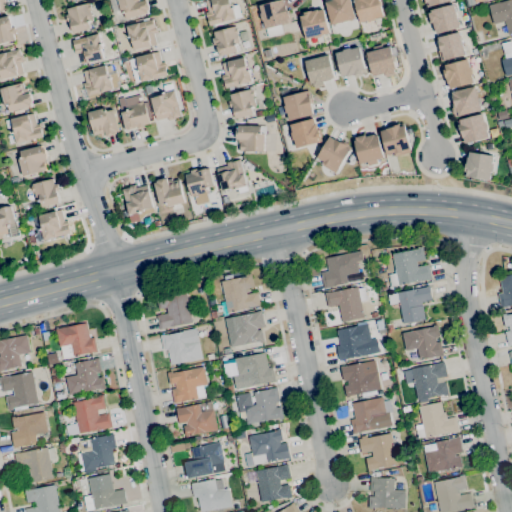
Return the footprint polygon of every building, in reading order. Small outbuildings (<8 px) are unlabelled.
[(126,19),(125,13),(121,14),(117,0),(146,0),(146,2),(147,1),(150,10),(147,10),(148,13),(126,19)] [(215,28),(214,25),(210,26),(208,18),(207,19),(205,13),(208,12),(205,1),(208,0),(228,0),(230,6),(238,4),(241,17),(224,22),(220,23),(221,26),(215,28)] [(266,29),(263,21),(262,21),(260,14),(261,14),(259,6),(283,0),(284,5),(286,5),(288,14),(289,14),(291,23),(266,29)] [(332,25),(325,0),(350,0),(355,19),(332,25)] [(360,23),(354,0),(379,0),(383,17),(375,19),(375,20),(368,22),(368,21),(360,23)] [(511,33),(508,35),(505,22),(494,24),(489,5),(508,0),(511,0),(511,33)] [(74,33),(70,21),(67,22),(65,15),(68,14),(67,9),(88,3),(88,4),(89,4),(91,11),(90,11),(93,22),(89,23),(90,28),(74,33)] [(437,34),(436,31),(435,31),(433,22),(429,23),(426,14),(431,13),(430,11),(453,5),(459,28),(437,34)] [(306,39),(300,14),(312,11),(318,10),(318,11),(324,9),(330,33),(322,35),(322,37),(315,38),(315,37),(306,39)] [(0,44),(0,17),(8,16),(11,29),(14,28),(16,34),(13,35),(14,40),(0,44)] [(134,50),(130,34),(128,34),(126,26),(153,19),(157,33),(153,33),(156,45),(134,50)] [(220,56),(219,53),(218,53),(217,47),(217,46),(217,44),(214,45),(212,39),(215,38),(213,32),(234,26),(235,28),(237,27),(238,34),(237,34),(240,44),(238,45),(239,51),(220,56)] [(441,61),(438,50),(439,50),(437,41),(438,41),(437,38),(459,33),(465,55),(441,61)] [(81,64),(78,53),(75,54),(73,47),(74,47),(72,41),(99,34),(101,45),(100,45),(103,58),(81,64)] [(511,74),(505,76),(501,60),(505,59),(501,44),(511,41),(510,37),(511,36),(511,74)] [(385,77),(384,73),(376,76),(376,74),(373,75),(367,53),(374,51),(373,47),(383,45),(384,48),(390,47),(396,69),(393,70),(395,75),(385,77)] [(354,77),(354,74),(347,76),(347,75),(342,77),(336,54),(344,51),(343,50),(351,47),(351,49),(358,47),(366,72),(361,74),(361,75),(354,77)] [(1,80),(0,76),(0,53),(5,52),(5,53),(19,49),(21,56),(22,56),(24,62),(20,63),(23,74),(1,80)] [(135,83),(131,69),(138,68),(136,57),(158,52),(161,63),(165,62),(166,68),(165,69),(167,75),(135,83)] [(314,88),(313,84),(312,84),(308,70),(302,72),(300,66),(306,64),(305,62),(328,55),(335,78),(331,79),(331,80),(323,82),(324,86),(314,88)] [(225,88),(222,76),(225,75),(222,63),(244,57),(247,67),(248,67),(251,82),(225,88)] [(451,89),(449,83),(448,83),(446,77),(443,78),(442,71),(444,70),(442,66),(467,59),(469,68),(471,67),(473,75),(472,75),(474,83),(451,89)] [(88,96),(86,89),(84,90),(83,84),(86,83),(83,71),(105,66),(105,67),(110,66),(112,71),(116,70),(120,86),(113,88),(113,90),(88,96)] [(10,112),(8,105),(4,106),(0,92),(0,88),(23,83),(24,90),(27,89),(28,93),(30,93),(30,95),(31,94),(33,101),(32,102),(32,103),(31,104),(31,106),(10,112)] [(146,94),(144,86),(151,84),(153,93),(146,94)] [(455,117),(454,113),(453,114),(452,108),(454,107),(454,105),(452,96),(453,96),(452,92),(475,86),(476,92),(482,91),(484,97),(478,99),(481,111),(458,117),(458,116),(455,117)] [(236,119),(233,107),(230,108),(229,101),(231,101),(229,95),(251,89),(251,91),(253,91),(255,97),(253,97),(256,107),(252,108),(253,114),(236,119)] [(168,121),(167,118),(156,121),(150,98),(158,97),(157,95),(175,91),(181,116),(174,118),(175,119),(168,121)] [(289,121),(287,113),(286,113),(284,106),(286,106),(283,97),(306,91),(307,96),(310,95),(313,105),(312,106),(312,109),(313,115),(289,121)] [(138,130),(137,126),(126,129),(121,112),(128,111),(127,107),(137,105),(137,103),(143,102),(143,103),(144,103),(150,124),(144,125),(145,128),(138,130)] [(108,137),(108,136),(106,136),(106,135),(101,136),(100,134),(94,135),(88,112),(105,108),(106,112),(113,110),(119,131),(116,132),(116,133),(115,134),(115,135),(108,137)] [(503,120),(503,118),(498,119),(497,113),(503,111),(504,113),(510,111),(511,116),(505,118),(505,120),(503,120)] [(16,144),(16,142),(10,143),(8,136),(14,134),(13,127),(8,128),(6,120),(34,113),(37,125),(39,124),(43,137),(16,144)] [(465,143),(463,138),(462,132),(459,133),(457,125),(458,125),(457,120),(482,114),(484,123),(486,123),(487,130),(486,130),(488,138),(465,143)] [(297,148),(294,140),(293,140),(291,133),(293,133),(291,125),(314,119),(315,124),(316,124),(318,130),(319,130),(321,130),(323,138),(321,138),(322,141),(297,148)] [(395,156),(394,153),(387,155),(381,132),(386,130),(385,128),(400,124),(400,127),(405,126),(411,152),(395,156)] [(264,151),(241,151),(241,144),(238,144),(238,140),(237,140),(237,129),(238,129),(238,127),(264,127),(264,151)] [(368,166),(367,162),(360,164),(357,154),(356,154),(355,149),(356,149),(354,141),(356,140),(355,137),(365,135),(365,137),(374,134),(374,135),(378,135),(383,158),(380,159),(380,160),(377,161),(378,163),(368,166)] [(336,173),(322,165),(324,161),(318,158),(330,137),(335,140),(336,138),(351,147),(336,173)] [(23,177),(18,159),(22,158),(20,151),(42,145),(43,148),(44,148),(44,150),(46,150),(47,156),(46,157),(47,158),(45,159),(47,163),(45,164),(46,170),(23,177)] [(489,180),(463,176),(465,163),(466,163),(467,158),(468,158),(469,153),(493,156),(492,164),(493,164),(492,172),(490,172),(489,180)] [(239,193),(238,190),(234,191),(233,188),(222,191),(216,168),(226,165),(226,163),(240,159),(248,191),(239,193)] [(251,172),(247,169),(248,167),(244,164),(246,161),(255,167),(251,172)] [(191,198),(185,175),(191,173),(190,171),(197,169),(198,172),(210,169),(214,185),(208,187),(209,192),(198,194),(199,196),(191,198)] [(42,208),(40,201),(36,202),(34,192),(32,192),(31,187),(32,186),(32,184),(53,178),(54,184),(57,183),(59,190),(56,191),(59,203),(42,208)] [(172,210),(171,206),(168,207),(167,203),(160,205),(154,183),(157,182),(157,181),(158,181),(158,180),(165,178),(165,179),(166,178),(167,180),(171,179),(172,181),(178,179),(185,202),(181,203),(182,208),(172,210)] [(130,223),(128,216),(129,215),(122,190),(129,188),(129,186),(135,184),(136,188),(147,185),(153,207),(138,211),(139,213),(138,213),(140,220),(130,223)] [(0,238),(0,209),(11,206),(15,223),(17,223),(21,236),(12,238),(11,233),(1,235),(2,238),(0,238)] [(43,240),(40,226),(41,225),(39,216),(61,210),(64,221),(67,220),(69,226),(68,227),(69,233),(43,240)] [(144,225),(143,219),(149,217),(151,223),(144,225)] [(391,287),(388,275),(395,273),(391,254),(417,249),(417,247),(422,246),(425,260),(416,262),(417,267),(428,265),(431,279),(391,287)] [(324,288),(320,272),(328,271),(325,258),(361,251),(363,260),(356,262),(360,280),(324,288)] [(227,312),(221,282),(245,276),(245,275),(251,274),(254,287),(245,289),(246,295),(257,292),(260,307),(253,308),(253,307),(227,312)] [(511,305),(500,308),(497,294),(502,293),(499,277),(511,274),(511,305)] [(403,324),(399,303),(389,305),(387,295),(397,293),(397,292),(429,286),(432,300),(421,302),(425,319),(403,324)] [(342,322),(338,305),(327,307),(324,293),(357,287),(358,288),(364,287),(367,300),(361,301),(364,318),(342,322)] [(159,330),(156,316),(167,313),(166,308),(157,310),(155,296),(160,295),(160,297),(186,292),(192,322),(164,328),(164,330),(159,330)] [(230,347),(226,327),(227,327),(225,318),(261,311),(264,327),(257,328),(257,330),(262,330),(264,342),(259,343),(259,341),(230,347)] [(511,345),(508,346),(505,332),(509,331),(508,326),(505,327),(503,316),(511,314),(511,345)] [(376,331),(374,323),(380,322),(382,330),(376,331)] [(62,358),(56,329),(86,323),(90,338),(94,337),(97,352),(93,353),(93,352),(62,358)] [(339,361),(336,346),(340,345),(336,330),(367,324),(371,341),(376,340),(378,352),(339,361)] [(419,360),(417,348),(405,351),(402,333),(433,327),(433,325),(437,324),(440,336),(434,337),(435,342),(440,341),(443,355),(419,360)] [(170,365),(167,349),(163,350),(160,335),(196,328),(201,359),(170,365)] [(43,341),(41,333),(48,331),(50,340),(43,341)] [(0,370),(0,340),(26,335),(30,352),(19,355),(21,367),(0,370)] [(48,365),(46,355),(57,353),(59,363),(48,365)] [(241,389),(238,376),(237,377),(234,358),(265,353),(268,368),(273,367),(276,382),(269,383),(269,382),(252,385),(252,387),(241,389)] [(69,395),(65,377),(68,377),(65,367),(75,365),(74,363),(97,358),(100,372),(96,373),(97,378),(102,377),(104,389),(100,390),(100,388),(69,395)] [(346,397),(344,385),(347,385),(346,380),(343,381),(340,367),(375,360),(381,390),(346,397)] [(419,403),(418,400),(417,400),(414,382),(405,383),(403,372),(411,370),(411,369),(444,362),(446,376),(442,377),(443,382),(445,382),(448,395),(444,396),(443,394),(427,398),(428,402),(419,403)] [(174,404),(171,390),(175,388),(174,384),(170,385),(167,372),(172,371),(172,373),(203,367),(207,385),(202,386),(205,396),(174,404)] [(14,411),(13,409),(8,410),(6,397),(13,395),(12,390),(1,392),(0,385),(0,378),(31,372),(38,402),(20,406),(20,410),(14,411)] [(247,424),(244,411),(239,412),(236,396),(250,393),(250,397),(254,396),(253,393),(276,388),(279,402),(275,403),(276,407),(281,406),(283,418),(281,419),(281,422),(277,423),(276,418),(247,424)] [(359,436),(359,433),(353,434),(350,420),(354,419),(351,404),(360,402),(359,398),(380,393),(381,398),(382,397),(385,413),(389,412),(392,426),(365,431),(365,434),(359,436)] [(67,436),(65,426),(77,424),(72,403),(98,397),(98,396),(103,395),(106,408),(97,410),(98,416),(109,413),(112,427),(99,430),(99,429),(67,436)] [(185,438),(183,426),(186,425),(186,423),(178,424),(175,408),(179,407),(179,408),(211,402),(212,410),(213,409),(217,430),(193,435),(193,436),(185,438)] [(417,438),(415,426),(422,424),(418,406),(441,402),(444,419),(455,417),(458,432),(425,438),(425,437),(417,438)] [(403,413),(402,407),(410,405),(411,411),(403,413)] [(14,448),(11,432),(17,431),(17,429),(14,429),(11,417),(14,416),(15,418),(44,412),(48,432),(35,435),(37,443),(14,448)] [(254,465),(249,436),(277,431),(277,429),(281,428),(283,440),(279,441),(280,444),(287,442),(289,458),(254,465)] [(236,439),(234,432),(244,431),(245,438),(236,439)] [(368,470),(366,458),(372,457),(371,451),(361,453),(358,439),(361,438),(361,437),(366,436),(366,438),(391,433),(397,465),(368,470)] [(102,471),(101,467),(84,470),(80,453),(86,452),(84,440),(113,434),(116,447),(112,448),(115,464),(107,466),(107,469),(102,471)] [(429,473),(423,446),(436,443),(435,442),(459,437),(462,452),(455,454),(455,456),(460,455),(462,468),(457,469),(457,467),(429,473)] [(188,479),(184,463),(193,461),(190,448),(219,441),(224,462),(223,463),(225,471),(188,479)] [(31,483),(28,466),(16,468),(13,453),(19,452),(19,453),(47,447),(47,448),(53,447),(55,460),(50,461),(53,479),(31,483)] [(261,502),(257,480),(249,482),(248,474),(255,472),(255,471),(288,464),(290,478),(280,480),(281,486),(289,484),(292,498),(287,498),(287,497),(261,502)] [(86,511),(83,497),(91,495),(87,479),(110,474),(113,491),(123,489),(126,503),(86,511)] [(444,511),(439,511),(434,482),(459,477),(459,475),(464,474),(467,488),(458,490),(459,495),(470,493),(473,506),(444,511)] [(79,486),(77,478),(84,477),(86,485),(79,486)] [(404,509),(372,507),(372,509),(368,509),(368,497),(373,497),(374,492),(369,492),(370,477),(394,478),(393,490),(396,490),(396,482),(404,482),(404,491),(405,491),(404,509)] [(200,511),(197,497),(193,498),(191,483),(194,483),(214,479),(214,481),(222,480),(224,489),(227,489),(231,506),(200,511)] [(25,511),(25,509),(36,506),(35,501),(27,503),(24,490),(30,489),(30,490),(54,485),(59,511),(25,511)] [(278,511),(293,503),(299,511),(278,511)]
